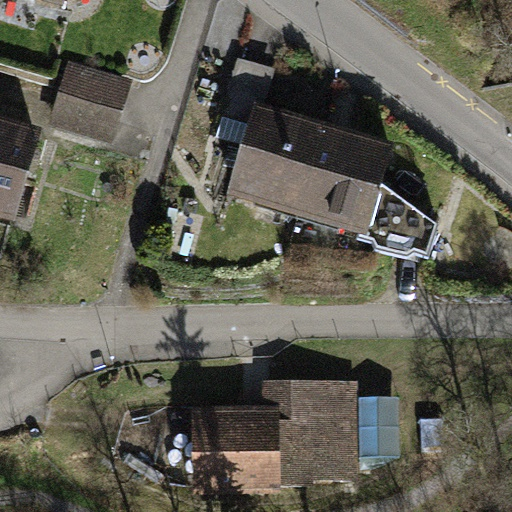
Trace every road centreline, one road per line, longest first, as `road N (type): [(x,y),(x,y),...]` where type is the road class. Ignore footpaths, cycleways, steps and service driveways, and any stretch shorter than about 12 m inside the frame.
road 1 (residential): [(0,320),(511,321)]
road 2 (residential): [(511,162),(314,0)]
